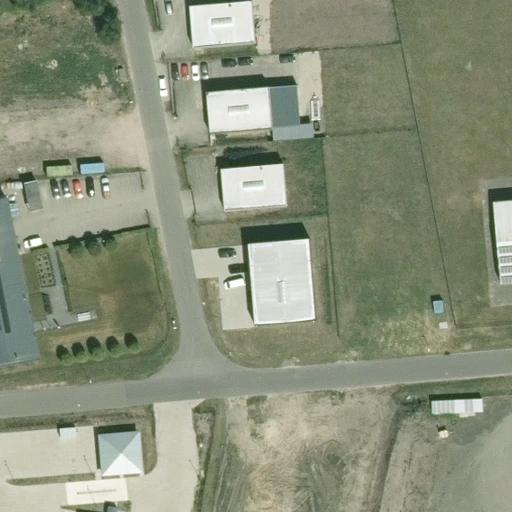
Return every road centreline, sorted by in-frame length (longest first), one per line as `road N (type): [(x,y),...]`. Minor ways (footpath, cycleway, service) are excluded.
road 1 (residential): [(206,387),(130,0)]
road 2 (residential): [(511,358),(206,387)]
road 3 (residential): [(206,387),(0,406)]
